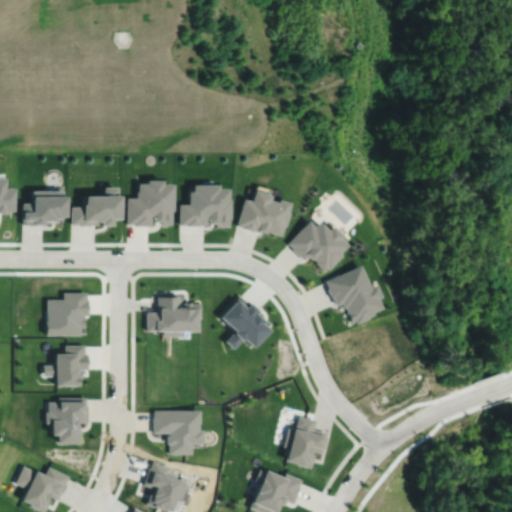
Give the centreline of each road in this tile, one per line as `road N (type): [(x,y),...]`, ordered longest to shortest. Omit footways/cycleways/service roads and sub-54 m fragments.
road 1 (residential): [(380,447),(329,390),(296,307),(260,269),(227,258),(0,257)]
road 2 (residential): [(85,511),(115,455),(118,258)]
road 3 (residential): [(334,511),(392,437),(477,395)]
